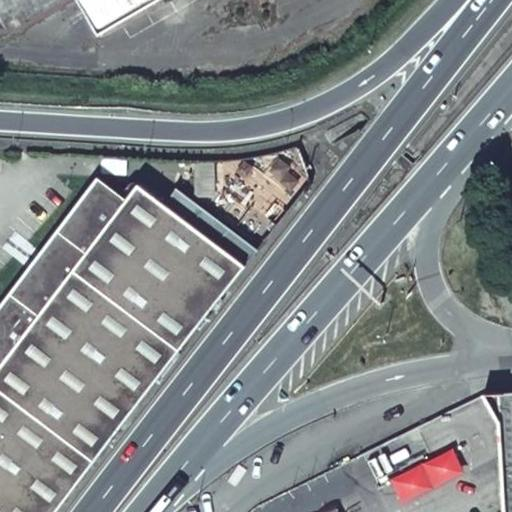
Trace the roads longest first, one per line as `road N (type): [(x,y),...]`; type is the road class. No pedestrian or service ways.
road 1 (trunk): [(493,0),(106,511)]
road 2 (trunk): [(445,0),(385,63),(298,122),(229,132),(0,120)]
road 3 (trunk): [(209,451),(474,121)]
road 4 (trunk): [(209,451),(304,395),(430,361),(499,355)]
road 5 (trunk): [(499,355),(455,336),(427,292),(424,251),(474,121)]
